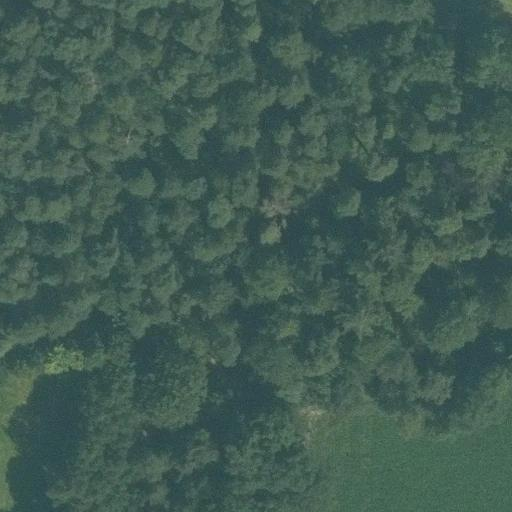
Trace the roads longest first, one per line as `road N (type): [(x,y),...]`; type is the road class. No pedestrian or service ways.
road 1 (unclassified): [(0,339),(169,298),(284,215),(511,78)]
road 2 (track): [(177,293),(511,245)]
